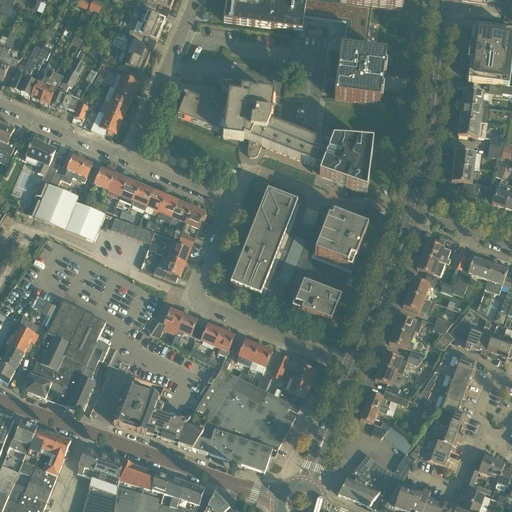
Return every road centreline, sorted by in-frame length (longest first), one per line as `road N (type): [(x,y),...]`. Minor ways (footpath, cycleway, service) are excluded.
road 1 (residential): [(350,366),(205,306),(196,283),(231,204),(121,157)]
road 2 (tertiary): [(229,483),(0,401)]
road 3 (tertiary): [(406,209),(441,4)]
road 4 (residential): [(121,157),(193,0)]
road 5 (tertiary): [(350,366),(406,209)]
road 6 (residential): [(0,106),(121,157)]
